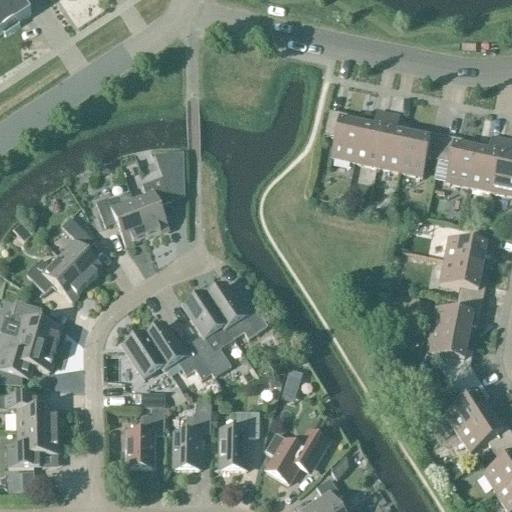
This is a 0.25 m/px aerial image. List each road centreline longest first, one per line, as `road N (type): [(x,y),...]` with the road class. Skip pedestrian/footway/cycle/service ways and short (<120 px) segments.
road 1 (unclassified): [(179,15),(449,72),(511,71)]
road 2 (residential): [(95,511),(94,341),(112,315),(196,257)]
road 3 (unclassified): [(0,140),(179,15)]
